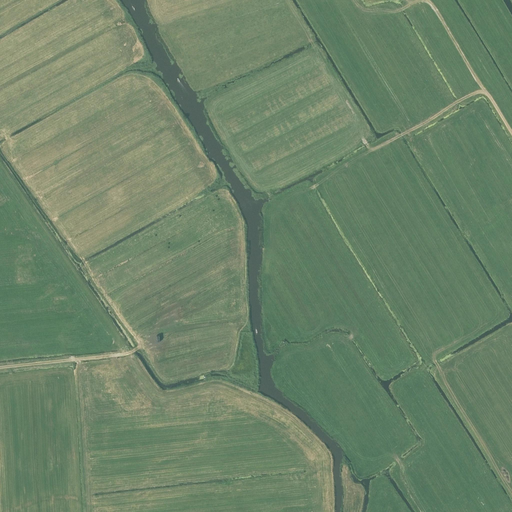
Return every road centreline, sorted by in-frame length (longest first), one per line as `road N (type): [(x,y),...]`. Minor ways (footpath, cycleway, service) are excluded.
road 1 (track): [(268,253),(275,204),(370,152)]
road 2 (track): [(86,511),(76,359)]
road 3 (track): [(308,38),(370,152)]
road 4 (track): [(0,368),(128,353)]
road 5 (track): [(370,152),(484,92)]
